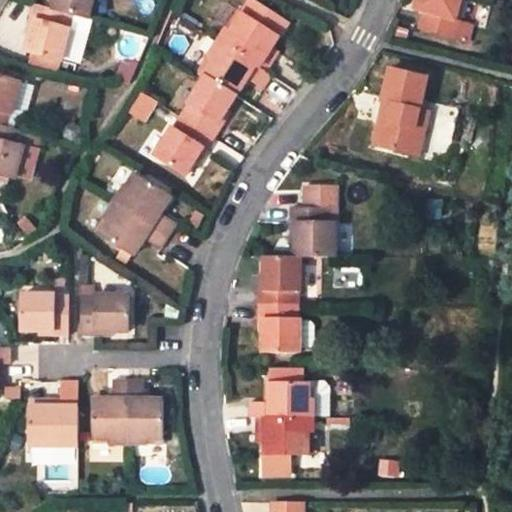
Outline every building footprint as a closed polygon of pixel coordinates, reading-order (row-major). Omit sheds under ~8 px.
[(57,0),(54,8),(72,13),(88,18),(92,0),(57,0)] [(424,12),(419,29),(459,39),(464,22),(458,20),(463,0),(417,0),(415,10),(424,12)] [(31,17),(37,18),(33,32),(28,52),(59,60),(72,13),(54,8),(35,3),(31,17)] [(266,15),(256,8),(250,17),(260,23),(266,15)] [(244,13),(240,11),(228,27),(233,30),(244,13)] [(250,17),(244,13),(233,30),(228,27),(220,39),(221,39),(269,71),(278,59),(270,53),(274,46),(281,37),(260,23),(250,17)] [(31,17),(27,31),(33,32),(37,18),(31,17)] [(240,91),(247,79),(266,88),(275,74),(269,71),(221,39),(210,55),(215,58),(206,71),(209,72),(240,91)] [(278,59),(282,51),(274,46),(270,53),(278,59)] [(210,55),(202,68),(206,71),(215,58),(210,55)] [(424,77),(387,67),(378,99),(388,102),(384,119),(377,117),(370,142),(416,156),(424,131),(411,127),(415,110),(424,77)] [(224,126),(219,123),(228,109),(237,95),(240,91),(209,72),(206,75),(181,114),(217,137),(224,126)] [(0,124),(8,126),(13,109),(28,113),(36,86),(20,82),(0,75),(0,124)] [(130,112),(145,121),(157,101),(142,92),(130,112)] [(224,126),(232,111),(228,109),(219,123),(224,126)] [(411,127),(424,131),(428,113),(415,110),(411,127)] [(156,156),(186,175),(205,145),(209,149),(217,137),(181,114),(156,156)] [(0,174),(15,179),(28,132),(8,126),(0,124),(0,174)] [(195,161),(200,163),(209,149),(205,145),(195,161)] [(141,177),(137,174),(128,186),(132,190),(141,177)] [(172,197),(141,177),(132,190),(128,186),(117,202),(170,237),(178,224),(160,213),(172,197)] [(308,207),(293,207),(293,220),(298,220),(298,236),(299,256),(335,256),(335,220),(336,185),(309,185),(308,207)] [(111,222),(103,234),(134,254),(145,238),(162,248),(170,237),(117,202),(106,219),(111,222)] [(106,219),(99,231),(103,234),(111,222),(106,219)] [(265,273),(265,288),(260,289),(260,303),(299,303),(299,256),(265,256),(265,273)] [(69,296),(22,295),(22,328),(40,329),(56,329),(56,336),(69,336),(69,296)] [(130,331),(131,296),(82,296),(81,336),(95,337),(95,330),(111,331),(130,331)] [(259,317),(266,317),(265,334),(264,352),(299,352),(299,303),(260,303),(259,317)] [(0,362),(4,363),(9,363),(10,348),(0,347),(0,362)] [(113,379),(113,399),(94,399),(94,436),(110,436),(110,441),(128,442),(128,380),(113,379)] [(164,399),(143,399),(143,380),(128,380),(128,442),(149,441),(148,436),(164,437),(164,399)] [(79,407),(79,382),(61,382),(61,399),(60,407),(79,407)] [(307,382),(271,382),(271,402),(251,401),(251,416),(259,416),(311,416),(330,417),(330,389),(324,383),(312,383),(307,382)] [(60,407),(30,406),(30,444),(79,445),(79,407),(60,407)] [(260,435),(267,435),(266,442),(266,454),(306,455),(307,432),(311,432),(311,416),(259,416),(260,435)] [(270,501),(270,511),(306,511),(306,500),(270,501)]
